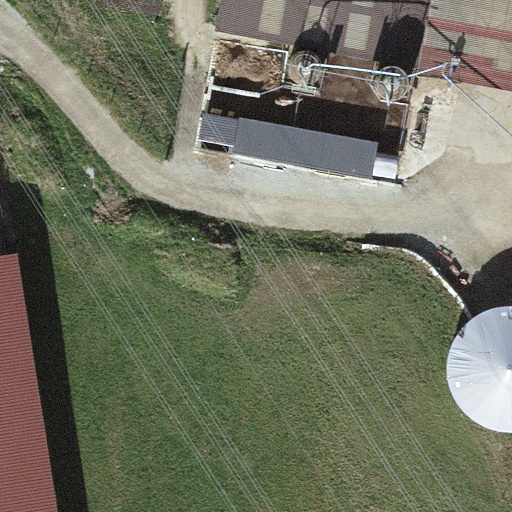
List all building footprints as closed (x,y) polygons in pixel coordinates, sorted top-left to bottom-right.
[(224,0),(219,29),(450,72),(463,0),(224,0)] [(511,0),(463,0),(450,72),(511,83),(511,0)] [(317,51),(310,48),(303,48),(296,51),(291,57),(289,65),(291,72),(296,78),(303,81),(311,81),(317,78),(322,72),(324,64),(322,57),(317,51)] [(404,67),(397,64),(389,64),(382,67),(378,73),(376,81),(378,88),(383,94),(390,98),(397,97),(404,94),(409,88),(411,81),(409,73),(404,67)] [(48,511),(9,261),(0,262),(0,467),(7,511),(48,511)]
